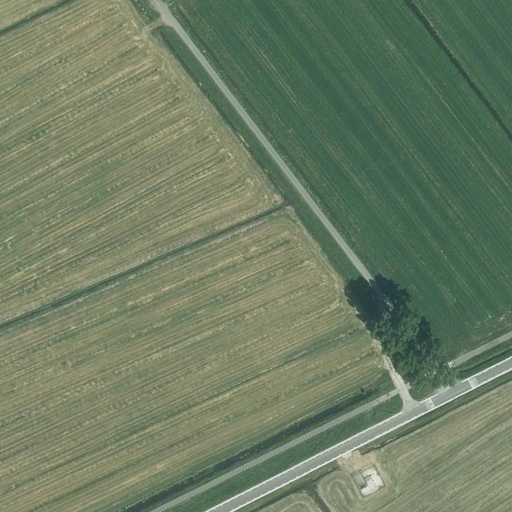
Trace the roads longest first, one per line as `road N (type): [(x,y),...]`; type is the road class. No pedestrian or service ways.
road 1 (unclassified): [(452,391),(153,0)]
road 2 (secondary): [(216,511),(452,391)]
